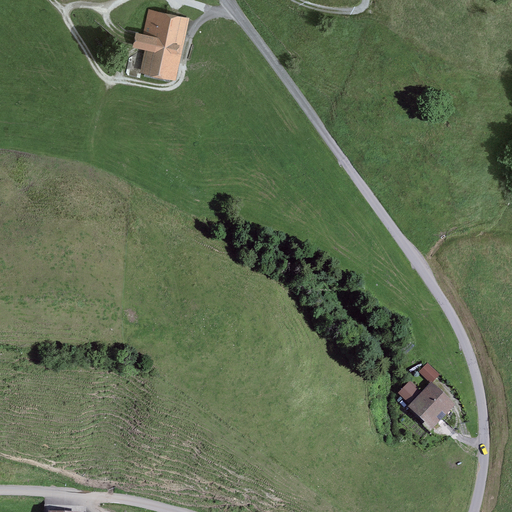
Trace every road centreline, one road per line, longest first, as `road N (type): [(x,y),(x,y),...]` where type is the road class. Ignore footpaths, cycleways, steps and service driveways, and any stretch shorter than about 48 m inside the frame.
road 1 (unclassified): [(473,511),(483,419),(464,341),(440,295),(226,0)]
road 2 (residential): [(0,490),(124,499),(178,511)]
road 3 (track): [(108,80),(66,10),(116,0)]
